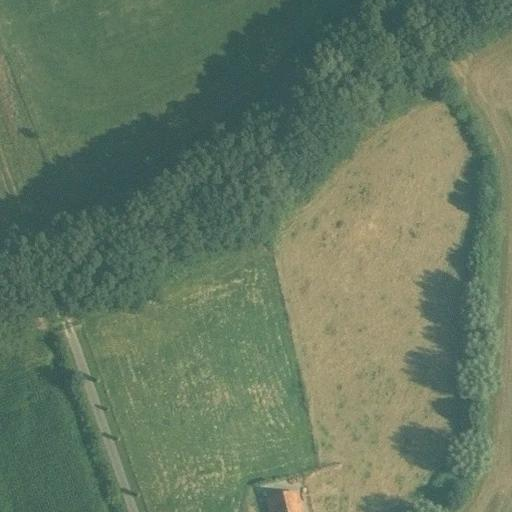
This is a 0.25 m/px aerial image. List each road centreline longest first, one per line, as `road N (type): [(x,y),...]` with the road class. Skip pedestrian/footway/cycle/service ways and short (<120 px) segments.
road 1 (unclassified): [(0,312),(151,243),(242,182),(411,39),(487,0)]
road 2 (unknown): [(58,288),(135,511)]
